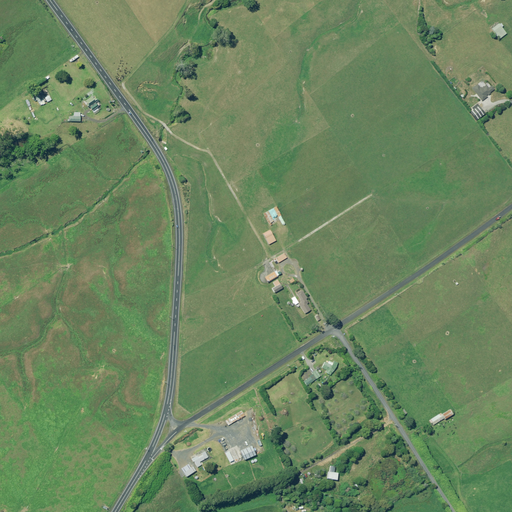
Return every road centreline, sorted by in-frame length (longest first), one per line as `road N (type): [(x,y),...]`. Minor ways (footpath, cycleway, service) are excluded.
road 1 (tertiary): [(51,0),(159,149),(177,195),(166,410)]
road 2 (unclassified): [(337,324),(458,511)]
road 3 (unclassified): [(337,324),(511,203)]
road 4 (unclassified): [(181,427),(337,324)]
